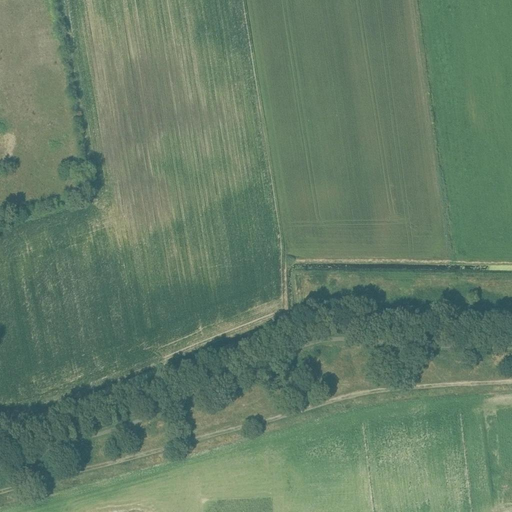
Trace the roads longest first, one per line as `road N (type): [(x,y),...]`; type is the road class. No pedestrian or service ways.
road 1 (track): [(511,380),(369,390),(0,490)]
road 2 (track): [(0,429),(86,407),(301,319)]
